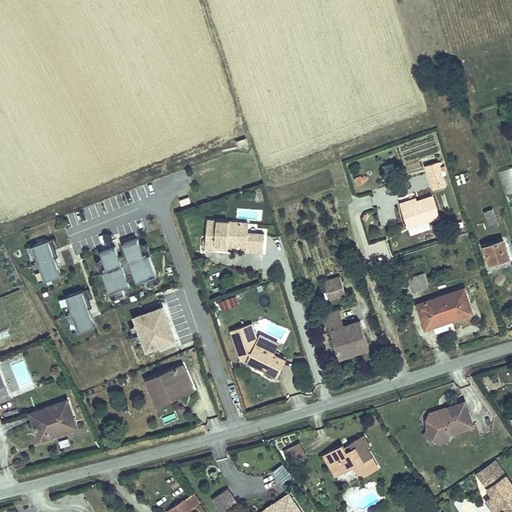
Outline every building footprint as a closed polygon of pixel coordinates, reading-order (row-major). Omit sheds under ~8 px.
[(248,145),(246,138),(237,141),(239,147),(248,145)] [(446,186),(438,162),(426,165),(434,189),(446,186)] [(511,168),(499,173),(511,215),(511,168)] [(423,188),(422,179),(414,180),(413,170),(406,171),(408,190),(423,188)] [(470,179),(468,172),(456,176),(459,184),(470,179)] [(360,182),(365,180),(363,176),(359,178),(358,176),(355,178),(358,185),(361,184),(360,182)] [(263,199),(260,190),(255,192),(258,201),(263,199)] [(440,216),(433,196),(417,201),(409,204),(408,201),(400,203),(408,227),(428,220),(440,216)] [(191,202),(189,197),(180,200),(182,205),(191,202)] [(363,209),(371,208),(370,197),(362,198),(363,209)] [(498,224),(492,208),(484,211),(490,226),(498,224)] [(410,235),(431,228),(428,220),(408,227),(410,235)] [(263,253),(264,234),(248,233),(248,224),(208,221),(206,241),(203,241),(203,247),(206,248),(215,249),(216,244),(232,245),(246,246),(246,251),(263,253)] [(137,237),(123,243),(126,252),(137,278),(139,283),(146,280),(147,282),(150,281),(149,278),(159,274),(150,254),(148,255),(147,252),(144,253),(140,244),(137,237)] [(48,239),(32,245),(38,260),(35,261),(36,264),(55,257),(48,239)] [(510,257),(504,240),(491,244),(491,242),(484,244),(491,264),(510,257)] [(152,253),(147,241),(140,244),(144,253),(147,252),(148,255),(150,254),(152,253)] [(119,255),(115,246),(101,252),(103,258),(107,268),(104,269),(105,271),(103,272),(112,293),(122,289),(123,292),(126,291),(125,288),(132,285),(130,281),(119,255)] [(126,252),(119,255),(130,281),(137,278),(126,252)] [(61,275),(55,257),(36,264),(37,267),(39,266),(45,280),(61,275)] [(103,258),(97,261),(102,273),(103,272),(105,271),(104,269),(107,268),(103,258)] [(428,286),(423,273),(409,278),(413,291),(428,286)] [(161,281),(159,274),(149,278),(150,281),(147,282),(149,286),(161,281)] [(345,293),(340,278),(325,282),(330,298),(345,293)] [(452,319),(473,312),(464,288),(417,304),(426,328),(434,326),(436,332),(449,328),(448,325),(453,323),(452,319)] [(122,289),(112,293),(115,300),(127,295),(126,291),(123,292),(122,289)] [(82,290),(66,296),(72,311),(69,312),(70,315),(89,308),(82,290)] [(239,304),(236,296),(229,298),(232,307),(239,304)] [(230,308),(226,299),(219,302),(222,310),(230,308)] [(163,307),(136,317),(142,333),(169,323),(163,307)] [(95,325),(89,308),(70,315),(71,318),(73,317),(79,331),(95,325)] [(344,327),(339,311),(326,316),(331,331),(344,327)] [(370,348),(361,321),(331,331),(340,359),(370,348)] [(175,339),(169,323),(142,333),(148,349),(175,339)] [(286,359),(278,355),(274,353),(275,351),(259,343),(255,332),(252,323),(232,331),(241,358),(278,376),(286,359)] [(275,351),(279,344),(255,332),(259,343),(275,351)] [(194,389),(183,365),(147,380),(156,401),(175,393),(177,396),(194,389)] [(0,400),(10,396),(0,370),(0,400)] [(158,404),(177,396),(175,393),(156,401),(158,404)] [(57,429),(75,422),(68,400),(30,413),(40,440),(59,434),(57,429)] [(430,413),(428,417),(430,424),(429,426),(433,439),(440,437),(446,440),(450,433),(473,426),(465,401),(448,407),(448,409),(441,411),(441,409),(430,413)] [(165,423),(176,418),(174,413),(163,418),(165,423)] [(425,435),(433,439),(429,426),(430,424),(428,417),(427,419),(428,429),(425,435)] [(59,434),(77,427),(75,422),(57,429),(59,434)] [(340,446),(325,455),(331,466),(335,464),(340,473),(354,465),(360,477),(378,467),(366,447),(369,445),(364,436),(347,446),(350,451),(345,454),(340,446)] [(300,442),(289,448),(295,462),(307,456),(300,442)] [(340,446),(345,454),(350,451),(347,446),(346,443),(340,446)] [(477,473),(482,480),(500,466),(495,460),(477,473)] [(335,464),(331,466),(336,475),(340,473),(335,464)] [(511,511),(511,483),(500,466),(482,480),(493,495),(502,507),(495,511),(511,511)] [(213,498),(222,511),(237,502),(227,488),(213,498)] [(169,511),(192,511),(190,509),(200,502),(194,493),(184,500),(183,499),(168,510),(169,511)] [(267,508),(261,511),(301,511),(289,493),(273,504),(272,505),(274,507),(270,510),(268,507),(267,508)] [(493,495),(486,500),(494,511),(495,511),(502,507),(493,495)] [(475,511),(468,498),(456,505),(459,511),(475,511)]
